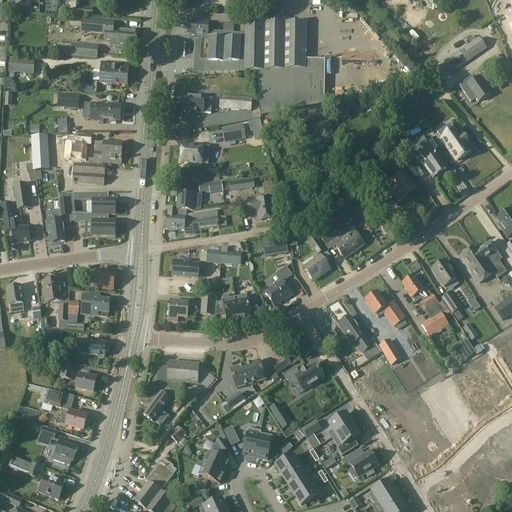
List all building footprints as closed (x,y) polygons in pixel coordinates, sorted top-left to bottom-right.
[(75,17),(92,18),(93,9),(76,8),(75,17)] [(248,8),(248,16),(259,16),(259,8),(248,8)] [(110,45),(118,46),(118,48),(136,49),(137,32),(119,31),(119,34),(112,33),(113,23),(83,21),(82,33),(105,35),(104,40),(110,41),(110,45)] [(192,23),(191,37),(199,38),(198,41),(204,41),(209,41),(209,40),(228,40),(229,24),(223,24),(222,34),(213,33),(213,27),(208,27),(208,24),(192,23)] [(199,75),(207,75),(257,73),(259,118),(322,106),(324,63),(304,62),(305,26),(245,23),(245,36),(240,36),(240,34),(233,34),(234,24),(229,24),(228,40),(209,40),(209,41),(204,41),(198,41),(195,41),(193,60),(192,73),(192,74),(199,75)] [(479,39),(461,52),(445,63),(452,74),(486,50),(479,39)] [(98,48),(71,46),(56,44),(55,56),(97,60),(98,48)] [(9,60),(9,67),(8,73),(34,75),(34,69),(34,61),(9,60)] [(101,64),(100,84),(100,85),(107,86),(107,85),(127,87),(128,66),(101,64)] [(474,76),(460,85),(472,102),(476,99),(475,97),(476,96),(480,102),(492,94),(480,77),(476,79),(474,76)] [(14,79),(6,79),(6,91),(13,91),(14,79)] [(393,80),(369,85),(371,94),(395,90),(393,80)] [(100,85),(100,84),(94,84),(94,86),(82,85),(81,93),(99,95),(100,85)] [(59,108),(77,110),(78,98),(60,96),(59,108)] [(252,99),(220,96),(219,109),(251,112),(252,99)] [(185,98),(184,112),(203,114),(203,111),(209,112),(209,104),(204,103),(204,99),(185,98)] [(92,105),(92,106),(86,106),(84,121),(90,121),(90,122),(103,123),(103,121),(120,122),(121,107),(92,105)] [(392,117),(399,132),(413,126),(412,125),(417,122),(411,109),(392,117)] [(66,121),(57,121),(58,134),(66,133),(66,121)] [(251,132),(253,132),(255,140),(263,138),(259,121),(249,124),(251,132)] [(273,132),(270,121),(262,123),(265,134),(273,132)] [(313,138),(322,137),(323,144),(337,141),(335,134),(332,135),(329,123),(310,127),(310,128),(303,129),(306,143),(314,141),(313,138)] [(224,144),(245,140),(242,125),(221,129),(224,144)] [(39,127),(30,127),(30,135),(39,135),(39,127)] [(451,133),(445,137),(445,138),(441,141),(456,162),(460,159),(461,160),(466,156),(466,155),(470,152),(465,145),(467,144),(462,137),(460,138),(455,131),(451,134),(451,133)] [(379,135),(372,140),(361,148),(367,157),(364,159),(369,166),(383,155),(379,149),(385,144),(379,135)] [(30,140),(31,165),(32,168),(44,167),(43,150),(56,149),(56,148),(66,148),(65,160),(85,162),(87,146),(91,146),(92,137),(78,136),(78,139),(67,138),(30,140)] [(413,145),(425,163),(421,165),(432,180),(437,176),(438,177),(444,173),(443,172),(446,170),(423,138),(413,145)] [(74,166),(73,184),(103,187),(104,168),(101,167),(101,164),(121,166),(122,145),(104,144),(104,145),(96,144),(95,161),(89,161),(89,167),(74,166)] [(182,146),(181,163),(201,165),(201,157),(208,158),(208,151),(202,150),(202,148),(182,146)] [(403,175),(391,184),(387,186),(397,201),(401,198),(403,200),(408,196),(415,191),(403,175)] [(222,183),(210,184),(211,191),(211,194),(223,193),(222,183)] [(17,211),(29,209),(30,209),(26,184),(13,186),(17,211)] [(236,191),(235,184),(224,185),(225,192),(236,191)] [(280,191),(285,214),(296,212),(291,188),(280,191)] [(338,192),(343,206),(351,203),(350,200),(354,199),(350,188),(338,192)] [(65,243),(63,232),(71,231),(67,194),(59,195),(60,201),(59,201),(60,211),(54,212),(55,222),(46,223),(47,234),(49,234),(50,245),(65,243)] [(92,215),(108,216),(115,216),(115,202),(108,201),(108,194),(73,194),(74,202),(93,202),(93,215),(92,215)] [(177,210),(186,211),(193,212),(194,196),(178,194),(177,210)] [(255,202),(245,203),(247,216),(257,214),(259,223),(275,220),(271,198),(255,201),(255,202)] [(30,243),(33,242),(34,240),(34,234),(32,233),(29,233),(28,229),(23,230),(22,219),(14,221),(12,205),(1,207),(4,223),(5,234),(9,233),(12,233),(14,246),(30,243)] [(167,217),(167,221),(185,222),(217,217),(216,211),(185,216),(186,211),(177,210),(168,210),(167,217)] [(507,213),(506,211),(499,216),(500,218),(497,221),(503,230),(501,231),(507,239),(511,235),(511,212),(511,211),(507,213)] [(92,215),(93,215),(69,215),(70,223),(92,223),(92,237),(106,237),(106,239),(115,240),(115,223),(108,223),(108,216),(92,215)] [(185,222),(167,221),(166,231),(168,231),(168,232),(174,233),(174,231),(184,232),(184,228),(193,228),(194,232),(219,229),(217,217),(185,222)] [(332,230),(320,239),(326,248),(338,239),(332,230)] [(300,233),(306,240),(317,256),(324,251),(313,235),(313,236),(309,231),(300,233)] [(354,233),(335,247),(344,260),(363,247),(354,233)] [(287,235),(289,248),(297,247),(295,234),(287,235)] [(262,240),(265,258),(289,254),(285,236),(262,240)] [(258,240),(243,241),(243,259),(255,258),(255,263),(259,262),(258,240)] [(494,275),(497,279),(506,273),(500,264),(500,263),(499,262),(501,260),(497,253),(497,252),(490,243),(476,252),(493,276),(494,275)] [(481,285),(493,276),(476,252),(473,248),(461,256),(481,285)] [(241,255),(208,252),(207,264),(240,267),(241,255)] [(320,257),(304,269),(313,282),(330,271),(320,257)] [(445,262),(432,271),(444,289),(457,279),(445,262)] [(190,265),(173,263),(172,278),(198,280),(199,267),(190,266),(190,265)] [(97,274),(87,273),(79,273),(78,281),(97,282),(96,290),(113,291),(114,275),(97,274)] [(414,277),(402,286),(412,299),(415,303),(421,299),(423,303),(427,310),(437,304),(432,297),(431,297),(425,289),(423,291),(414,277)] [(509,287),(511,284),(511,282),(508,277),(501,282),(504,286),(509,287)] [(59,282),(43,284),(44,292),(41,292),(42,298),(41,299),(41,305),(46,305),(61,303),(59,282)] [(282,282),(265,294),(274,307),(285,300),(285,301),(292,296),(282,282)] [(20,287),(7,289),(10,307),(12,306),(13,313),(19,312),(18,305),(23,305),(20,287)] [(484,292),(477,297),(483,304),(490,299),(484,292)] [(235,298),(239,322),(242,321),(242,323),(249,322),(249,320),(251,319),(246,293),(241,294),(242,297),(235,298)] [(405,320),(393,303),(387,307),(377,293),(365,302),(375,315),(378,319),(384,314),(394,328),(405,320)] [(450,294),(442,299),(453,314),(458,323),(463,319),(457,311),(460,309),(450,294)] [(239,322),(235,298),(228,299),(228,296),(223,297),(227,324),(230,323),(230,326),(237,324),(237,322),(239,322)] [(511,297),(494,310),(502,321),(511,314),(511,297)] [(83,300),(82,308),(81,317),(107,319),(108,314),(109,301),(92,300),(91,300),(83,300)] [(214,301),(202,300),(201,315),(213,317),(214,301)] [(188,304),(170,303),(169,322),(177,323),(177,319),(187,319),(195,319),(196,312),(188,312),(188,304)] [(78,305),(70,304),(69,315),(77,316),(78,305)] [(60,307),(59,322),(58,331),(66,331),(68,308),(60,307)] [(39,309),(23,311),(25,322),(41,320),(39,309)] [(440,314),(421,326),(429,338),(448,327),(440,314)] [(43,319),(44,330),(51,329),(49,318),(43,319)] [(363,355),(371,349),(350,318),(339,326),(353,346),(355,345),(363,355)] [(463,329),(472,342),(478,337),(469,325),(463,329)] [(62,333),(48,332),(47,341),(61,342),(62,333)] [(333,332),(323,339),(328,345),(337,339),(333,332)] [(73,348),(79,349),(79,355),(88,356),(88,357),(104,358),(106,345),(90,343),(74,341),(73,348)] [(452,350),(461,363),(475,354),(466,341),(452,350)] [(388,342),(379,348),(391,366),(400,361),(388,342)] [(489,357),(471,368),(477,377),(495,366),(489,357)] [(272,368),(277,374),(290,365),(285,359),(272,368)] [(367,372),(358,377),(367,392),(381,383),(372,369),(377,366),(373,359),(363,366),(367,372)] [(245,366),(250,386),(265,381),(259,362),(245,366)] [(170,402),(182,385),(197,386),(199,366),(169,364),(169,365),(158,364),(157,382),(141,404),(149,410),(144,417),(153,424),(154,423),(161,428),(168,418),(162,413),(170,402)] [(63,366),(60,379),(71,381),(74,368),(63,366)] [(250,386),(245,366),(230,371),(236,390),(250,386)] [(304,391),(322,379),(319,374),(319,373),(317,371),(314,366),(306,371),(305,370),(301,372),(302,373),(299,375),(296,369),(284,377),(290,386),(298,382),(304,391)] [(495,366),(477,377),(482,386),(500,375),(495,366)] [(79,375),(75,390),(93,394),(96,379),(79,375)] [(500,375),(482,386),(488,396),(506,384),(500,375)] [(381,383),(367,392),(377,407),(385,401),(389,407),(399,401),(395,395),(390,398),(381,383)] [(511,393),(506,384),(488,396),(494,405),(511,393)] [(27,386),(26,392),(41,396),(43,390),(27,386)] [(197,411),(204,402),(215,389),(211,386),(197,403),(190,411),(194,414),(197,416),(199,413),(197,411)] [(39,404),(44,405),(48,391),(43,390),(39,404)] [(48,391),(44,405),(58,409),(62,410),(65,395),(48,391)] [(421,392),(411,398),(434,439),(445,433),(421,392)] [(239,394),(226,403),(220,407),(226,416),(232,412),(230,410),(243,401),(239,394)] [(403,411),(386,422),(393,433),(403,427),(407,434),(422,424),(417,416),(409,422),(403,411)] [(290,425),(281,412),(275,416),(283,429),(290,425)] [(66,430),(67,427),(83,431),(87,417),(70,413),(69,414),(63,413),(61,419),(60,425),(59,428),(66,430)] [(205,419),(199,413),(197,416),(196,418),(201,424),(205,419)] [(475,436),(479,433),(467,414),(458,420),(479,452),(484,449),(475,436)] [(350,421),(346,415),(329,426),(332,431),(327,434),(331,439),(354,424),(352,420),(350,421)] [(37,422),(41,426),(48,421),(43,416),(37,422)] [(307,438),(320,430),(315,422),(302,430),(307,438)] [(357,429),(354,424),(331,439),(338,450),(359,436),(356,430),(357,429)] [(33,433),(41,435),(43,430),(35,427),(33,433)] [(178,427),(170,437),(177,443),(185,434),(178,427)] [(224,432),(231,446),(238,443),(231,428),(224,432)] [(56,434),(43,430),(41,435),(41,436),(54,441),(56,434)] [(413,443),(403,449),(410,459),(428,448),(421,438),(423,437),(419,430),(409,436),(413,443)] [(247,436),(243,455),(255,458),(259,438),(259,437),(247,434),(247,436)] [(511,444),(506,434),(497,440),(508,458),(511,455),(511,444)] [(260,459),(260,460),(267,461),(271,441),(272,439),(259,437),(259,438),(255,458),(260,459)] [(216,444),(223,454),(228,451),(221,440),(216,444)] [(497,440),(487,446),(501,468),(502,468),(499,464),(508,458),(497,440)] [(77,448),(60,442),(55,456),(73,462),(77,448)] [(293,448),(288,443),(280,449),(285,455),(293,448)] [(490,450),(481,456),(492,474),(501,468),(487,446),(490,450)] [(428,448),(410,459),(417,470),(434,459),(428,448)] [(356,461),(352,456),(342,462),(346,469),(350,467),(358,478),(358,479),(365,475),(367,478),(374,474),(372,471),(378,466),(370,452),(363,456),(356,461)] [(211,454),(210,454),(204,465),(206,466),(224,474),(229,462),(211,454)] [(130,462),(138,464),(140,457),(131,455),(130,462)] [(481,456),(471,462),(479,475),(473,479),(479,489),(485,485),(482,480),(492,474),(481,456)] [(276,467),(282,477),(299,467),(292,457),(276,467)] [(322,465),(326,471),(337,464),(333,458),(322,465)] [(148,484),(160,493),(176,472),(162,461),(158,465),(156,465),(155,468),(155,469),(146,482),(148,484)] [(42,469),(31,464),(26,475),(38,480),(42,469)] [(201,477),(219,486),(222,480),(222,479),(221,479),(224,474),(206,466),(204,465),(199,476),(201,477)] [(299,467),(282,477),(288,487),(305,476),(299,467)] [(441,472),(435,474),(440,483),(445,480),(441,472)] [(288,487),(294,497),(311,486),(305,476),(288,487)] [(64,486),(45,478),(39,493),(58,501),(64,486)] [(374,506),(395,492),(389,483),(372,493),(368,496),(374,506)] [(135,501),(147,510),(148,511),(165,511),(173,502),(160,493),(148,484),(135,501)] [(449,484),(432,495),(439,505),(456,494),(449,484)] [(311,486),(294,497),(301,507),(317,496),(311,486)] [(395,492),(374,506),(378,504),(383,511),(386,511),(401,503),(395,492)] [(456,494),(439,505),(443,511),(451,511),(462,505),(456,494)] [(22,501),(9,495),(5,502),(19,508),(22,501)] [(222,500),(204,508),(203,506),(205,505),(201,498),(185,505),(188,511),(190,511),(199,508),(200,510),(199,511),(224,511),(227,511),(222,500)] [(348,503),(351,507),(358,503),(355,499),(348,503)] [(407,511),(401,503),(386,511),(407,511)]
